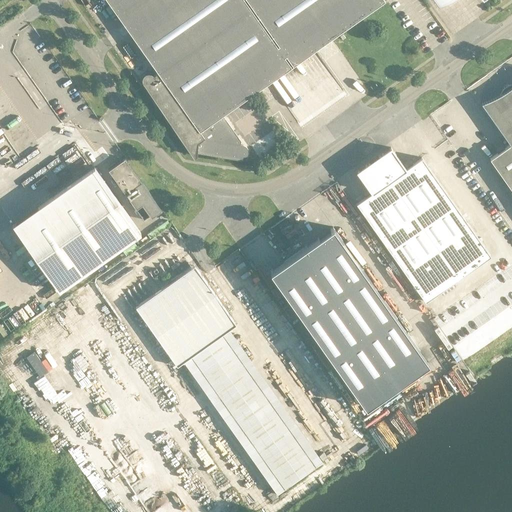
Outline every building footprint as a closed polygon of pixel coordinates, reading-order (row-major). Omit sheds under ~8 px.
[(107,0),(158,72),(163,73),(201,127),(183,140),(183,142),(183,143),(183,144),(183,145),(183,146),(184,147),(184,148),(185,149),(186,150),(187,150),(188,150),(189,151),(239,160),(240,160),(241,160),(242,160),(243,159),(244,159),(245,158),(246,158),(247,156),(248,155),(248,154),(248,153),(248,152),(248,151),(248,150),(248,148),(247,147),(246,146),(245,145),(244,144),(243,144),(241,144),(240,144),(241,140),(237,136),(239,135),(235,130),(234,130),(222,114),(384,0),(107,0)] [(163,73),(158,72),(153,75),(152,74),(151,74),(150,73),(149,73),(148,73),(147,73),(145,73),(145,74),(144,75),(143,75),(143,76),(142,77),(142,78),(142,79),(142,80),(142,81),(143,82),(183,140),(201,127),(163,73)] [(492,98),(481,103),(510,143),(490,158),(511,189),(511,82),(511,83),(510,83),(508,84),(507,85),(505,86),(504,87),(503,88),(502,89),(501,91),(500,92),(500,94),(492,98)] [(379,157),(375,160),(416,218),(449,195),(421,157),(405,168),(391,147),(378,155),(379,157)] [(125,157),(108,169),(143,219),(149,215),(151,217),(161,209),(125,157)] [(416,218),(375,160),(370,163),(369,162),(357,170),(372,191),(356,203),(383,241),(416,218)] [(13,224),(59,289),(140,232),(94,166),(13,224)] [(491,255),(449,195),(416,218),(383,241),(425,301),(491,255)] [(333,226),(306,245),(270,270),(365,406),(428,362),(333,226)] [(184,269),(185,271),(135,306),(177,365),(236,324),(200,274),(202,272),(195,262),(184,269)]
